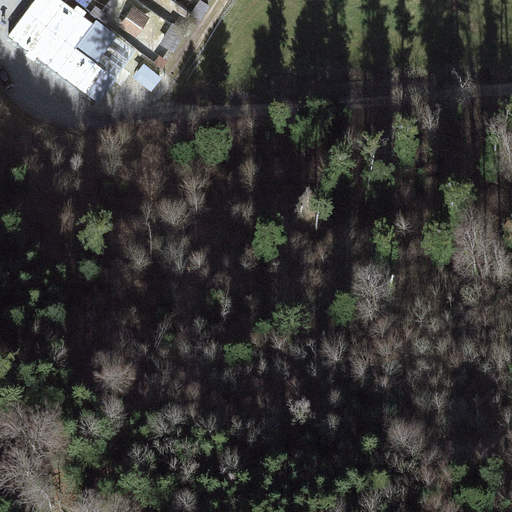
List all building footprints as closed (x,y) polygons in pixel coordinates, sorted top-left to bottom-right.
[(89,26),(51,0),(35,0),(10,36),(93,95),(104,79),(87,66),(109,35),(92,23),(89,26)] [(74,0),(84,8),(91,0),(74,0)] [(192,12),(188,17),(198,24),(210,8),(200,1),(192,12)] [(133,8),(120,27),(136,38),(150,19),(133,8)] [(174,24),(160,45),(172,53),(186,33),(174,24)] [(159,55),(154,62),(160,67),(166,60),(159,55)] [(142,64),(132,78),(151,93),(162,78),(142,64)]
